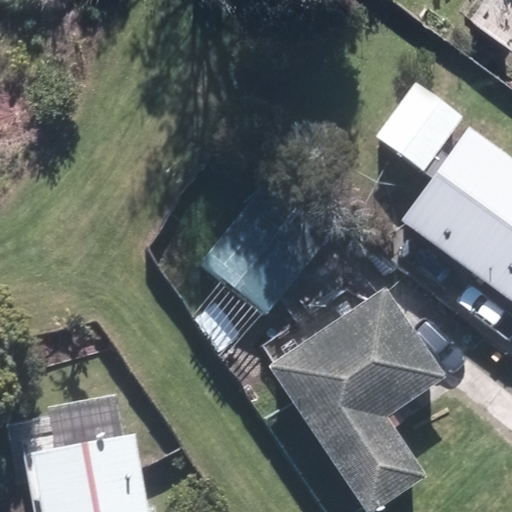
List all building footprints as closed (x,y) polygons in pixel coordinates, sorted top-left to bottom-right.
[(414,183),(452,128),(402,92),(363,147),(414,183)] [(511,177),(457,137),(392,227),(511,314),(511,177)] [(256,314),(260,317),(333,229),(270,179),(196,269),(211,290),(188,318),(219,363),(256,314)] [(372,297),(257,374),(350,511),(357,511),(409,478),(372,423),(431,384),(372,297)] [(135,511),(121,439),(18,460),(28,511),(135,511)]
